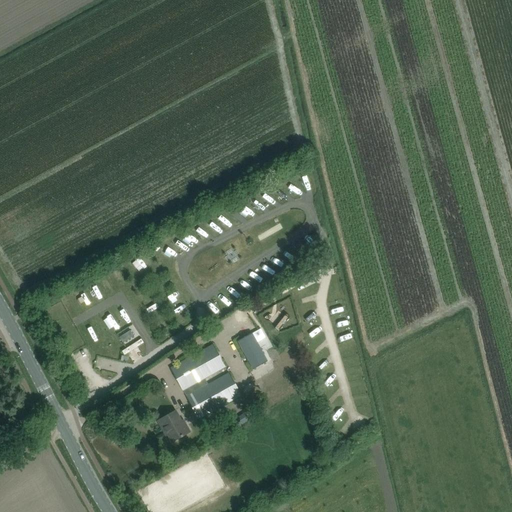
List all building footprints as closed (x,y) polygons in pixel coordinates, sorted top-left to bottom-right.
[(131,329),(119,337),(123,342),(134,335),(131,329)] [(245,337),(237,342),(246,357),(253,370),(268,361),(264,354),(258,344),(251,348),(245,337)] [(213,344),(170,368),(182,391),(183,391),(205,379),(220,370),(226,367),(213,344)] [(235,368),(229,371),(233,378),(239,375),(235,368)] [(186,396),(186,397),(199,420),(241,396),(228,373),(223,376),(208,385),(186,396)] [(176,411),(158,421),(166,436),(168,435),(172,442),(181,437),(181,438),(183,437),(190,432),(183,421),(182,422),(176,411)] [(245,414),(235,420),(239,426),(249,420),(245,414)]
